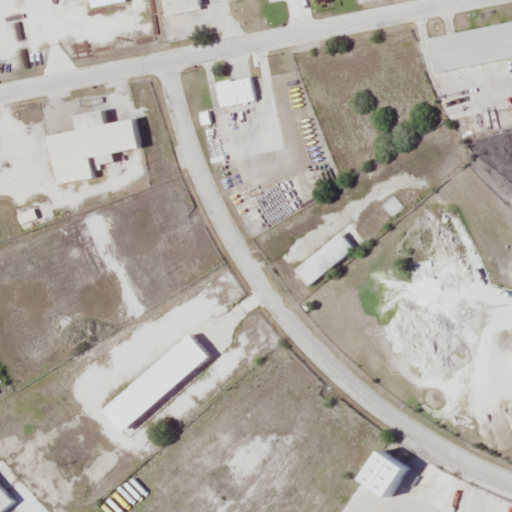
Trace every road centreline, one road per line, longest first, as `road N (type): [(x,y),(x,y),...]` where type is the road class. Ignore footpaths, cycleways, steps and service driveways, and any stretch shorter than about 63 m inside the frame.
road 1 (residential): [(511,483),(422,441),(367,402),(273,306),(206,189),(170,59)]
road 2 (residential): [(0,93),(463,0)]
